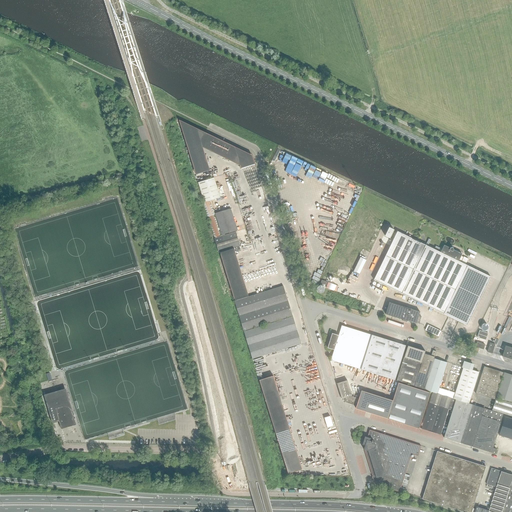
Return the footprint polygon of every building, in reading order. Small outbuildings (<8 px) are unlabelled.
[(179,117),(196,172),(210,168),(203,145),(240,163),(241,167),(255,162),(252,153),(179,117)] [(317,182),(322,169),(305,163),(306,160),(275,149),(273,156),(279,159),(282,153),(286,155),(284,162),(290,164),(289,167),(298,171),(297,173),(301,174),(300,176),(307,179),(309,174),(311,175),(310,179),(317,182)] [(319,182),(326,185),(330,174),(324,171),(319,182)] [(214,238),(221,235),(213,210),(212,210),(211,206),(212,205),(210,200),(219,197),(213,177),(197,182),(203,203),(202,203),(206,217),(207,217),(214,238)] [(221,235),(236,230),(230,208),(214,213),(221,235)] [(390,238),(394,229),(388,227),(384,236),(390,238)] [(218,252),(239,246),(240,246),(235,231),(214,238),(218,252)] [(397,231),(374,280),(466,325),(490,276),(467,265),(458,261),(462,254),(444,245),(440,252),(397,231)] [(220,252),(235,299),(249,294),(234,247),(220,252)] [(358,273),(365,259),(359,256),(352,270),(358,273)] [(308,262),(300,264),(302,271),(310,268),(308,262)] [(282,286),(281,286),(233,301),(242,330),(291,315),(282,286)] [(417,316),(418,312),(388,302),(384,314),(415,324),(415,323),(417,316)] [(295,326),(292,316),(243,331),(246,342),(295,326)] [(330,360),(366,371),(377,337),(371,335),(341,325),(338,335),(331,333),(327,347),(333,349),(330,360)] [(427,325),(425,330),(438,336),(441,331),(427,325)] [(300,343),(295,326),(246,342),(251,359),(300,343)] [(405,345),(377,337),(366,371),(394,380),(405,345)] [(407,345),(396,381),(413,386),(423,357),(424,353),(425,351),(407,345)] [(511,348),(505,346),(502,356),(511,359),(511,348)] [(424,390),(433,359),(434,357),(436,352),(432,350),(431,356),(424,353),(423,357),(413,386),(424,390)] [(446,363),(433,359),(424,390),(432,392),(436,394),(446,363)] [(494,399),(502,372),(483,366),(475,393),(494,399)] [(469,401),(478,372),(463,367),(454,396),(469,401)] [(511,401),(511,375),(503,373),(496,397),(511,402),(511,401)] [(259,379),(289,472),(302,468),(273,374),(259,379)] [(336,383),(341,399),(344,398),(345,402),(355,405),(358,398),(351,396),(346,380),(336,383)] [(387,418),(386,418),(403,424),(408,425),(418,428),(429,393),(415,388),(398,383),(392,400),(387,418)] [(392,400),(361,391),(358,398),(356,406),(355,408),(387,418),(392,400)] [(60,402),(57,403),(53,392),(44,395),(52,423),(55,422),(59,421),(61,429),(76,425),(72,412),(69,402),(66,403),(61,405),(60,402)] [(429,403),(448,409),(452,410),(455,399),(436,394),(432,392),(429,403)] [(511,403),(496,398),(492,410),(511,416),(511,403)] [(443,438),(459,443),(471,404),(455,399),(452,410),(443,438)] [(421,428),(440,434),(448,409),(429,403),(421,428)] [(459,443),(472,446),(484,408),(471,404),(459,443)] [(491,452),(492,448),(500,422),(503,415),(484,408),(472,446),(491,452)] [(511,439),(511,419),(504,417),(498,435),(511,439)] [(420,446),(412,444),(369,430),(367,437),(364,436),(362,444),(364,445),(363,449),(368,450),(375,473),(372,477),(374,484),(399,492),(410,454),(417,456),(420,446)] [(437,451),(422,499),(464,511),(470,511),(485,466),(437,451)] [(486,482),(496,485),(500,471),(491,468),(486,482)] [(511,477),(511,474),(500,471),(496,485),(488,509),(488,510),(487,511),(501,511),(511,479),(511,478),(511,477)] [(501,511),(511,511),(511,478),(511,479),(501,511)]
